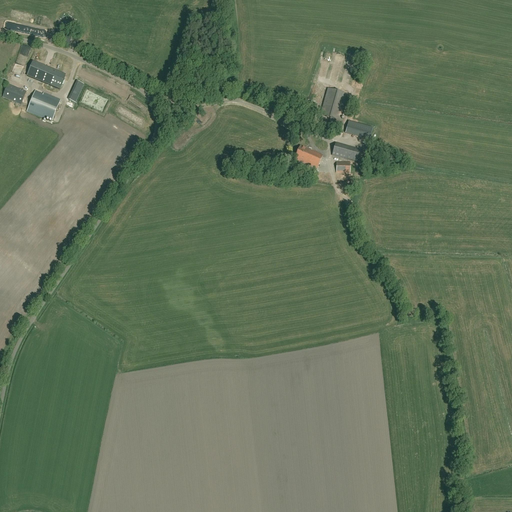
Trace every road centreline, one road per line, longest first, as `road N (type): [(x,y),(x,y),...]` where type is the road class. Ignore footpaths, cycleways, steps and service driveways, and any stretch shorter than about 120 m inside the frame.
road 1 (unclassified): [(0,398),(11,351),(144,153),(156,120),(149,94),(92,63),(0,36)]
road 2 (unknown): [(149,94),(193,107),(245,101),(299,128)]
